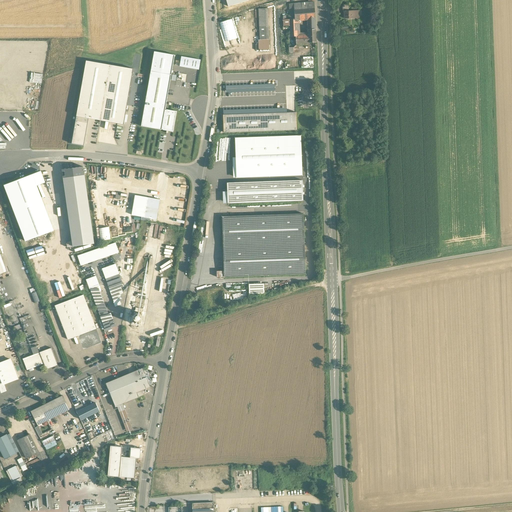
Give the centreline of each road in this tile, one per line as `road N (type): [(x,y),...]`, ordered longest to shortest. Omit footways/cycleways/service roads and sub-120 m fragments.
road 1 (secondary): [(340,511),(320,0)]
road 2 (track): [(500,249),(493,0)]
road 3 (unclassified): [(199,172),(164,365)]
road 4 (unclassified): [(7,162),(86,155),(199,172)]
road 5 (residential): [(164,365),(118,361),(0,416)]
road 6 (unclassified): [(199,172),(212,102),(207,0)]
road 7 (track): [(171,327),(332,279)]
road 8 (unclassified): [(164,365),(141,511)]
